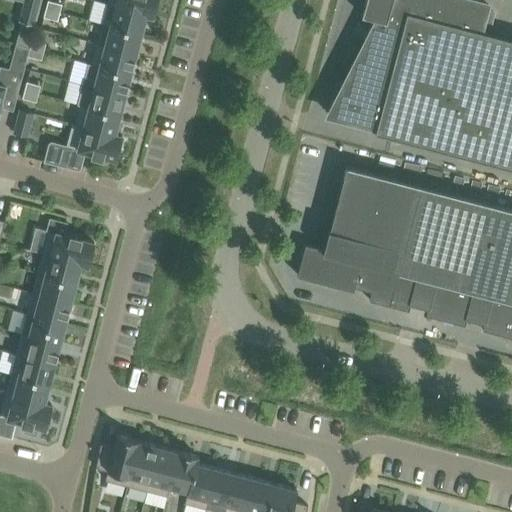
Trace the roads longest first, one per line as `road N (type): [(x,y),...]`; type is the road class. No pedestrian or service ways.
road 1 (unclassified): [(511,398),(253,331),(231,307),(231,267),(298,0)]
road 2 (residential): [(338,449),(95,385)]
road 3 (residential): [(214,0),(164,192),(139,206)]
road 4 (residential): [(139,206),(95,385)]
road 5 (residential): [(511,495),(338,449)]
road 6 (residential): [(0,169),(139,206)]
